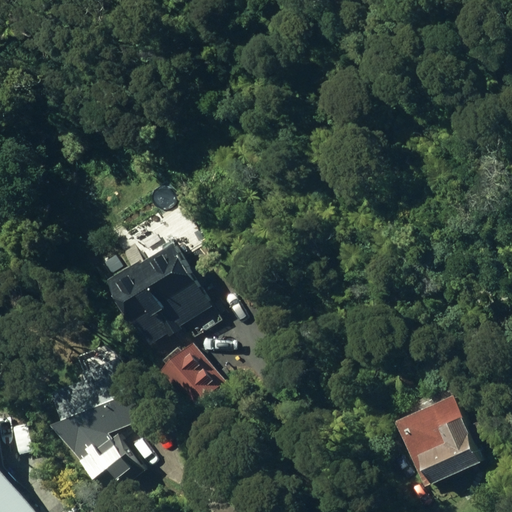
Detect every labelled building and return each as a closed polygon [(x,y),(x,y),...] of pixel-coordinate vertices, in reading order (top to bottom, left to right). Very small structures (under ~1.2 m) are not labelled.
[(117,279),(157,343),(177,331),(179,334),(191,327),(189,325),(224,304),(185,240),(150,261),(149,259),(117,279)] [(167,368),(196,405),(231,377),(201,341),(167,368)] [(79,442),(115,493),(152,469),(126,432),(120,436),(116,431),(154,417),(132,355),(89,370),(93,378),(60,390),(79,442)] [(403,419),(434,488),(495,460),(487,442),(496,437),(489,421),(480,425),(465,392),(403,419)] [(0,429),(0,511),(45,511),(10,466),(7,429),(0,429)]
